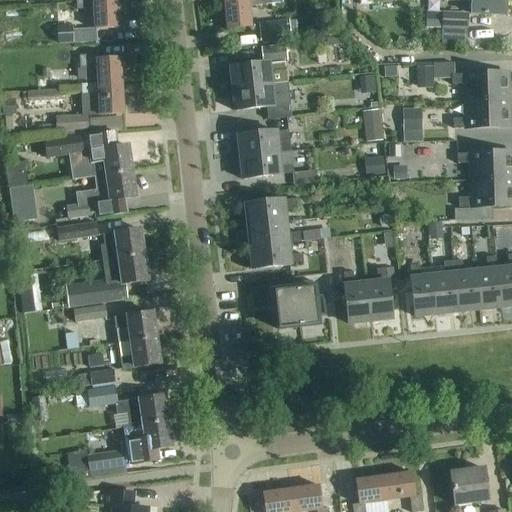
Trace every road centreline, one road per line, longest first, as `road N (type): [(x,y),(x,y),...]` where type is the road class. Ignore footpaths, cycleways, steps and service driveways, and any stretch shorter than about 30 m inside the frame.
road 1 (residential): [(226,455),(171,0)]
road 2 (residential): [(511,412),(226,455)]
